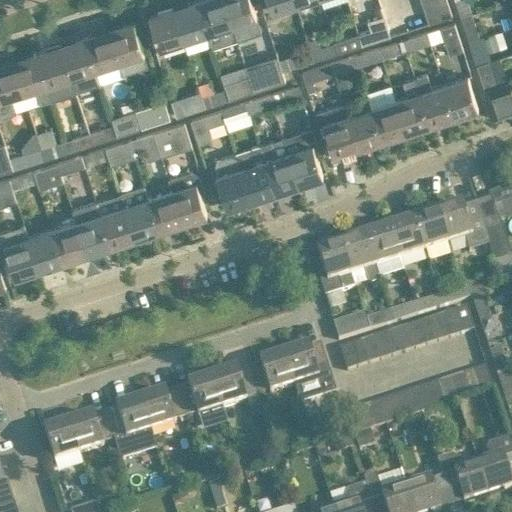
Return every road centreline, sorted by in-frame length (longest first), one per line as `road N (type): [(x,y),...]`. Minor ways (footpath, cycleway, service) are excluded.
road 1 (residential): [(16,408),(318,312),(292,229)]
road 2 (residential): [(0,323),(292,229)]
road 3 (residential): [(292,229),(415,171),(511,139)]
